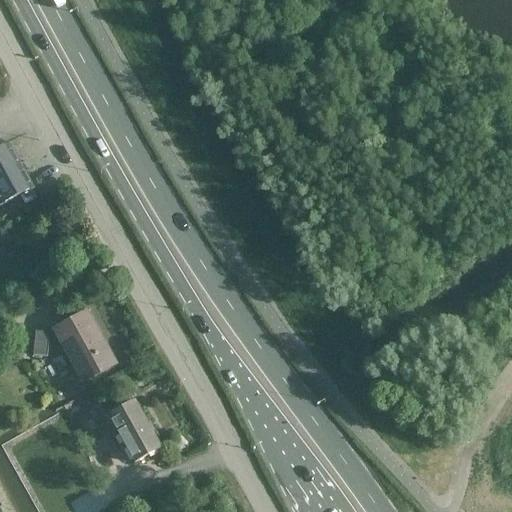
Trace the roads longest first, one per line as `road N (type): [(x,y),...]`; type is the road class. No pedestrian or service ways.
road 1 (primary): [(382,511),(167,202),(55,0)]
road 2 (primary): [(16,0),(139,216),(327,511)]
road 3 (unclassified): [(0,32),(270,511)]
road 4 (unknown): [(72,511),(142,480),(244,468)]
